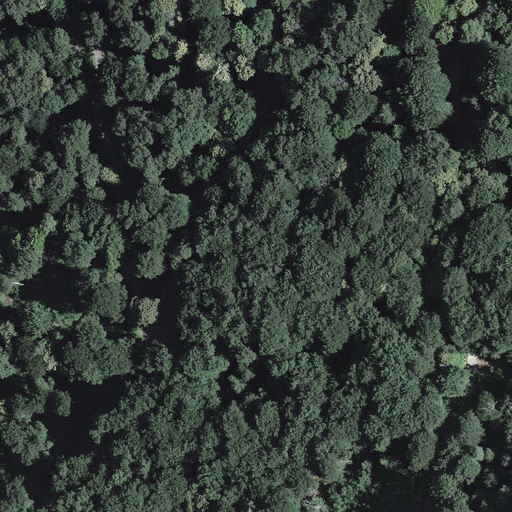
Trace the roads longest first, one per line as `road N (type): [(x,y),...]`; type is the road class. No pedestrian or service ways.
road 1 (unclassified): [(271,0),(257,41),(270,119),(203,210),(156,330),(142,323),(127,191),(96,112),(99,66),(69,0)]
road 2 (track): [(423,511),(470,385),(464,348),(437,305),(436,223),(459,164),(459,48),(488,0)]
